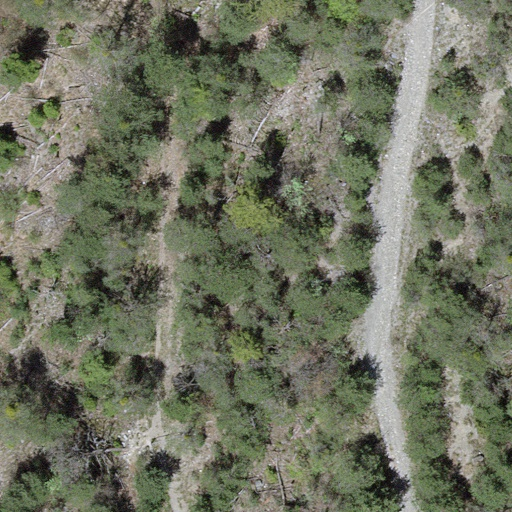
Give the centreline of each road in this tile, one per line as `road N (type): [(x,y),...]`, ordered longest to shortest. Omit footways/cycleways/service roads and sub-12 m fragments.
road 1 (track): [(184,511),(169,460),(163,368),(172,233),(165,135),(123,0)]
road 2 (track): [(407,511),(392,453),(383,329),(433,0)]
